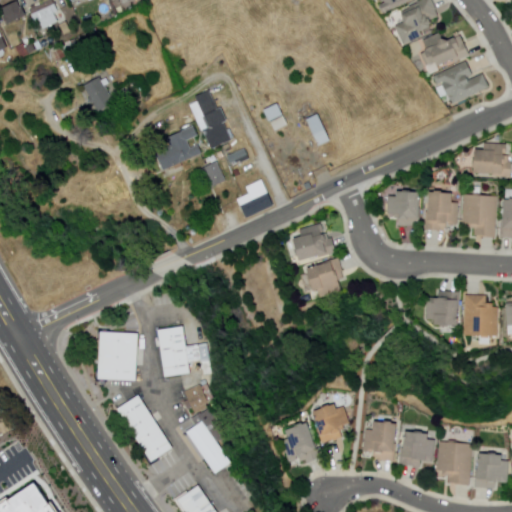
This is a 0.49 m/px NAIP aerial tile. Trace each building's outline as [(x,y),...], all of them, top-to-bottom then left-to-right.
[(419,0),(385,16),(382,8),(385,6),(382,0),(419,0)] [(428,0),(433,0),(439,12),(438,12),(441,19),(433,23),(435,27),(432,28),(433,30),(423,35),(425,39),(406,47),(398,29),(407,24),(405,19),(414,14),(412,9),(420,5),(420,4),(428,0)] [(45,29),(42,23),(37,25),(31,12),(54,1),(59,13),(54,15),(58,23),(45,29)] [(10,27),(7,20),(3,12),(20,4),(22,9),(23,8),(28,18),(10,27)] [(85,49),(79,37),(97,29),(103,40),(85,49)] [(0,30),(8,50),(4,51),(5,54),(6,56),(0,58),(0,30)] [(463,38),(471,56),(440,71),(438,67),(433,69),(432,67),(428,69),(422,57),(430,53),(426,43),(443,35),(446,43),(447,45),(463,38)] [(8,50),(16,46),(17,49),(25,45),(27,48),(34,45),(38,52),(15,63),(8,50)] [(72,56),(82,53),(85,61),(76,65),(72,56)] [(469,64),(477,80),(486,76),(493,90),(454,109),(439,79),(469,64)] [(100,113),(87,87),(103,79),(104,82),(106,81),(109,87),(107,87),(116,105),(100,113)] [(212,150),(204,133),(212,129),(200,104),(198,98),(211,92),(220,112),(224,110),(230,123),(226,125),(229,132),(232,131),(236,140),(212,150)] [(277,134),(273,125),(267,113),(280,106),(290,127),(277,134)] [(113,126),(109,118),(114,116),(118,124),(113,126)] [(321,149),(309,122),(320,117),(332,143),(321,149)] [(165,173),(157,155),(167,151),(166,148),(171,145),(168,140),(195,128),(200,138),(189,143),(192,151),(200,147),(203,156),(182,165),(184,169),(177,172),(175,168),(165,173)] [(226,153),(224,147),(230,144),(232,151),(226,153)] [(511,177),(495,177),(495,175),(477,174),(478,150),(487,150),(487,144),(509,145),(508,162),(511,162),(511,177)] [(232,165),(229,158),(247,150),(251,160),(242,164),(238,166),(237,163),(232,165)] [(215,189),(214,186),(211,188),(203,172),(219,164),(229,183),(215,189)] [(249,221),(240,201),(252,196),(249,189),(264,182),(276,208),(249,221)] [(422,227),(401,226),(402,216),(391,215),(392,197),(399,197),(399,191),(423,192),(422,227)] [(450,230),(430,229),(432,193),(456,194),(455,203),(461,203),(460,226),(450,225),(450,230)] [(498,238),(477,237),(477,228),(466,227),(468,196),(500,198),(498,238)] [(511,238),(503,238),(504,220),(506,220),(507,200),(511,200),(511,238)] [(329,223),(338,252),(304,263),(296,239),(305,236),(303,230),(329,223)] [(341,259),(347,279),(341,281),(344,291),(323,298),(320,291),(316,292),(308,270),(341,259)] [(442,292),(462,293),(460,328),(436,327),(436,321),(429,321),(430,299),(441,299),(442,292)] [(467,296),(489,296),(489,304),(496,304),(496,308),(501,308),(500,337),(467,337),(467,296)] [(166,378),(159,331),(185,328),(188,347),(208,344),(211,362),(202,363),(202,361),(189,363),(191,374),(166,378)] [(137,382),(99,380),(102,333),(139,335),(137,382)] [(197,417),(194,409),(189,411),(185,403),(189,400),(186,393),(201,385),(206,394),(211,392),(215,399),(209,402),(210,404),(208,405),(209,409),(202,414),(197,417)] [(152,463),(118,410),(140,396),(174,449),(152,463)] [(343,439),(325,445),(315,413),(338,406),(340,410),(347,408),(353,428),(341,432),(343,439)] [(197,417),(202,414),(209,409),(216,419),(213,421),(224,439),(218,443),(232,464),(216,475),(188,433),(197,427),(193,420),(197,417)] [(396,463),(382,462),(383,458),(373,457),(373,459),(364,459),(367,430),(377,431),(378,422),(400,425),(396,463)] [(323,458),(309,464),(308,461),(302,463),(301,460),(291,464),(283,443),(291,440),(288,432),(309,423),(323,458)] [(424,468),(403,466),(407,433),(432,436),(432,440),(437,441),(435,463),(425,462),(424,468)] [(470,487),(451,485),(452,475),(440,473),(444,443),(475,446),(470,487)] [(511,462),(510,484),(500,483),(499,490),(478,487),(481,454),(505,457),(504,461),(511,462)] [(0,511),(0,504),(37,480),(58,511),(0,511)] [(186,511),(179,502),(200,487),(217,511),(186,511)]
